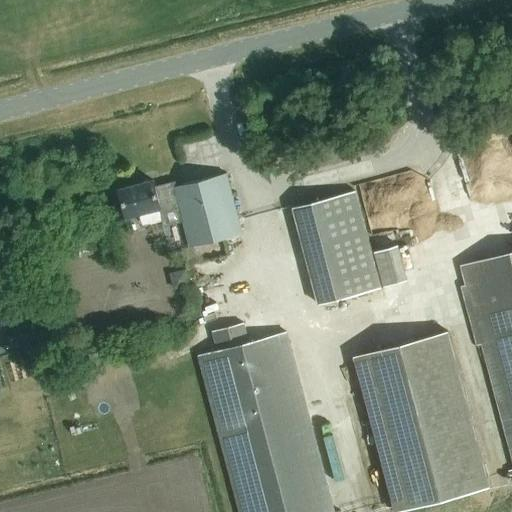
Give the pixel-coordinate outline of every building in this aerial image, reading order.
[(189,247),(242,233),(226,174),(175,187),(174,182),(155,187),(153,180),(119,189),(126,217),(141,213),(143,219),(150,223),(162,219),(160,212),(179,207),(189,247)] [(355,190),(292,207),(318,303),(381,286),(355,190)] [(94,232),(76,231),(75,251),(93,252),(94,232)] [(401,244),(404,266),(416,264),(413,242),(401,244)] [(511,252),(462,266),(511,451),(511,252)] [(186,271),(171,275),(175,291),(190,287),(186,271)] [(0,315),(0,391),(20,386),(0,315)] [(239,511),(333,511),(286,332),(248,342),(243,323),(212,331),(217,351),(198,356),(239,511)] [(354,355),(395,511),(396,511),(491,487),(449,330),(354,355)]
